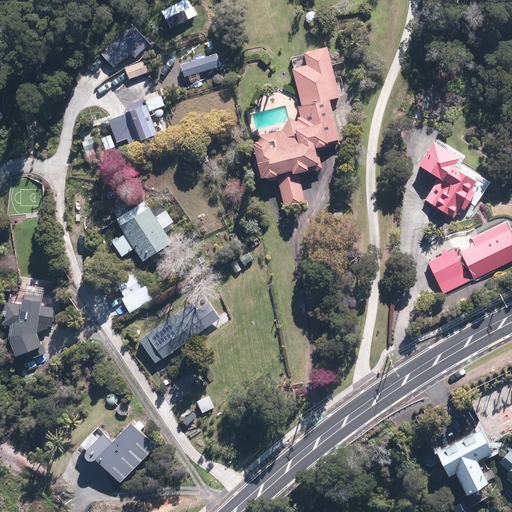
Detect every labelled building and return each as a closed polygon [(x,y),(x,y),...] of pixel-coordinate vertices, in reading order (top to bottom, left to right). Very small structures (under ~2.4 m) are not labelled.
[(340,95),(329,49),(290,59),(302,104),(299,105),(301,117),(292,118),(284,131),(254,138),(264,179),(280,175),(288,209),(306,205),(298,173),(322,167),(317,147),(342,141),(332,97),(340,95)] [(148,59),(125,67),(130,80),(153,72),(148,59)] [(147,100),(149,105),(151,113),(167,107),(163,95),(147,100)] [(149,105),(129,111),(139,142),(159,136),(151,113),(149,105)] [(94,130),(81,134),(90,162),(103,158),(94,130)] [(111,134),(102,137),(107,151),(116,148),(111,134)] [(483,185),(452,164),(428,201),(459,221),(483,185)] [(137,248),(144,259),(173,242),(166,230),(178,222),(170,210),(158,217),(148,201),(119,218),(127,230),(112,238),(123,256),(137,248)] [(427,261),(443,294),(511,260),(511,231),(507,222),(473,238),(477,245),(460,253),(456,246),(427,261)] [(139,270),(115,283),(131,313),(155,299),(139,270)] [(222,320),(205,295),(140,341),(157,365),(222,320)] [(24,304),(7,303),(6,325),(13,325),(12,339),(21,362),(47,352),(39,333),(54,323),(55,308),(43,307),(44,298),(25,296),(24,304)] [(83,440),(90,447),(90,448),(89,449),(89,450),(88,451),(88,452),(88,453),(89,453),(89,454),(89,455),(89,456),(90,456),(90,457),(91,457),(92,458),(93,458),(94,459),(95,459),(96,459),(97,459),(97,458),(98,458),(99,458),(99,457),(100,457),(123,480),(158,445),(134,420),(115,439),(100,423),(83,440)] [(483,428),(440,449),(451,471),(458,468),(468,488),(488,479),(477,457),(493,450),(483,428)] [(511,473),(511,446),(511,445),(497,460),(511,473)]
